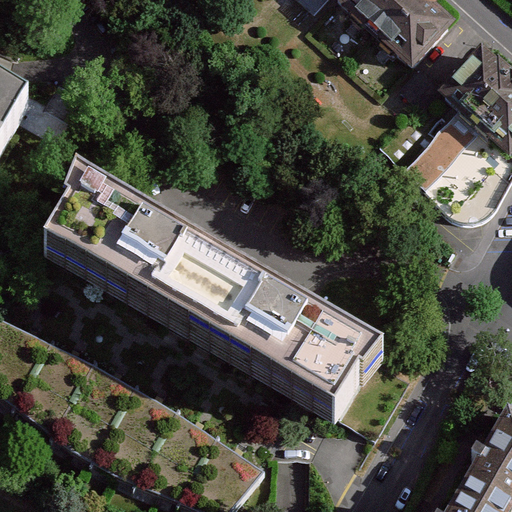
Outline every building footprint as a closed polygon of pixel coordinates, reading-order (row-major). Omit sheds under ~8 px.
[(298,0),(317,17),(332,0),(298,0)] [(415,74),(459,25),(431,0),(343,0),(339,5),(415,74)] [(485,137),(509,156),(511,152),(511,71),(483,46),(440,93),(455,108),(485,137)] [(421,111),(438,94),(420,76),(403,94),(421,111)] [(0,155),(25,112),(0,97),(0,155)] [(485,137),(455,108),(407,178),(430,198),(485,137)] [(511,159),(509,156),(485,137),(430,198),(452,224),(465,227),(476,227),(485,223),(492,219),(498,211),(511,183),(511,159)] [(161,233),(76,182),(66,213),(70,215),(44,258),(349,436),(374,390),(378,394),(399,368),(295,309),(161,233)] [(53,349),(1,323),(0,326),(0,401),(17,414),(56,443),(96,469),(140,490),(184,510),(188,511),(240,511),(268,479),(220,445),(180,418),(139,395),(96,370),(53,349)] [(511,511),(511,421),(505,418),(450,511),(511,511)]
